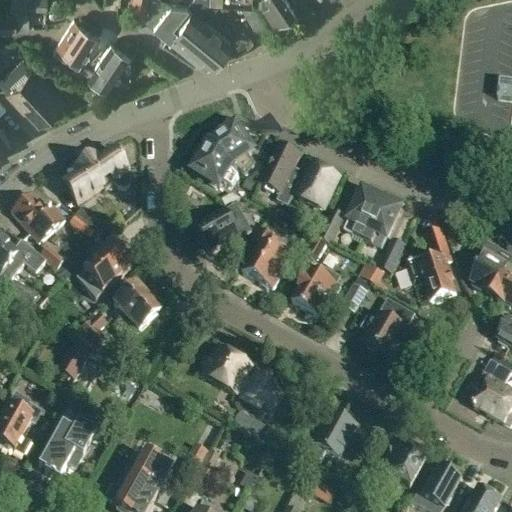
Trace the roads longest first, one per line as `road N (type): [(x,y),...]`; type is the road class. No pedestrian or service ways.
road 1 (residential): [(511,459),(461,443),(177,282),(163,247),(154,109)]
road 2 (residential): [(511,229),(308,132),(274,101),(257,69)]
road 3 (residential): [(154,109),(42,154),(0,192)]
road 4 (residential): [(209,88),(82,0)]
road 5 (residential): [(257,69),(377,0)]
